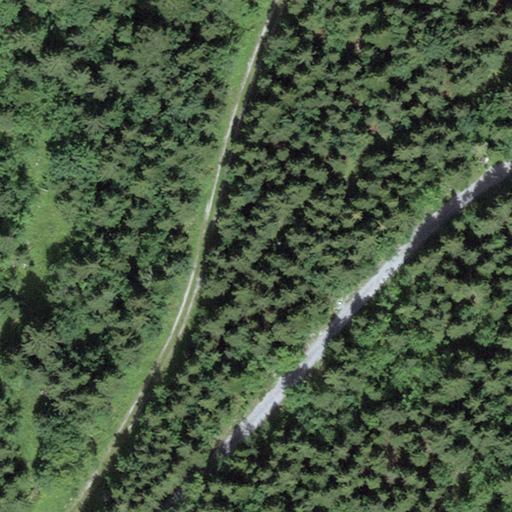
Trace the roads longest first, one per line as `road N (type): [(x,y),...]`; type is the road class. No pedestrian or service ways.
road 1 (track): [(282,0),(241,100),(188,303),(157,375),(70,511)]
road 2 (track): [(165,511),(440,218),(511,165)]
